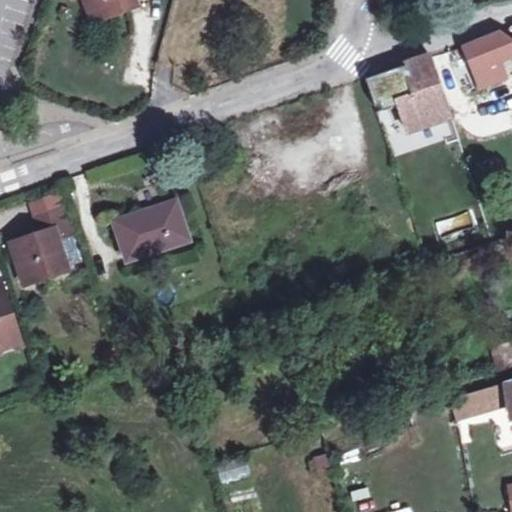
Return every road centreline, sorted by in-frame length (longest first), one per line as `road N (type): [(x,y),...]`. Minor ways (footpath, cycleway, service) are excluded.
road 1 (unclassified): [(354,39),(327,72),(101,146)]
road 2 (unclassified): [(511,19),(379,50),(354,39)]
